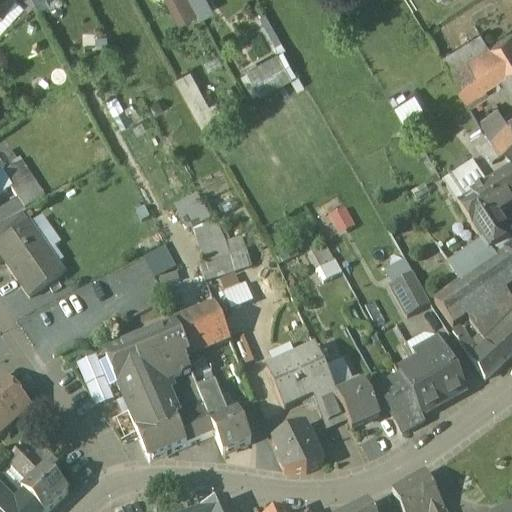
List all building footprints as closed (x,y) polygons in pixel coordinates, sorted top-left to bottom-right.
[(33,0),(17,0),(28,10),(35,3),(33,0)] [(166,0),(180,24),(197,15),(189,0),(166,0)] [(212,11),(206,0),(189,0),(197,15),(212,11)] [(511,29),(504,18),(468,42),(492,78),(503,70),(503,69),(511,63),(511,29)] [(468,42),(441,60),(463,97),(479,86),(492,78),(468,42)] [(282,54),(247,72),(258,92),(293,74),(282,54)] [(511,63),(503,69),(503,70),(511,83),(511,63)] [(479,86),(463,97),(469,107),(483,97),(479,86)] [(416,92),(397,105),(405,118),(425,105),(416,92)] [(476,120),(468,107),(461,111),(469,124),(476,120)] [(493,113),(478,123),(482,130),(483,129),(489,137),(508,121),(493,113)] [(511,126),(508,121),(489,137),(505,157),(511,149),(511,126)] [(489,137),(475,145),(492,166),(505,157),(489,137)] [(0,175),(8,170),(2,161),(0,162),(0,175)] [(471,166),(443,184),(456,205),(470,197),(485,187),(474,170),(471,166)] [(511,170),(485,187),(470,197),(475,205),(461,213),(472,231),(471,231),(481,246),(482,245),(486,253),(509,238),(495,217),(511,206),(511,170)] [(36,204),(16,174),(5,181),(18,202),(24,212),(36,204)] [(470,197),(456,205),(461,213),(475,205),(470,197)] [(196,200),(177,210),(190,234),(191,234),(209,224),(196,200)] [(18,202),(0,213),(0,229),(20,218),(26,214),(24,212),(18,202)] [(345,214),(333,221),(340,235),(352,229),(345,214)] [(20,218),(0,229),(0,236),(5,244),(27,228),(20,218)] [(59,246),(42,221),(28,230),(46,255),(59,246)] [(194,234),(201,255),(205,268),(229,260),(219,226),(194,234)] [(5,244),(0,246),(0,257),(30,301),(62,279),(46,255),(28,230),(27,228),(5,244)] [(435,245),(428,234),(421,238),(429,249),(435,245)] [(138,249),(159,292),(180,282),(159,239),(138,249)] [(465,254),(460,258),(454,249),(442,257),(461,286),(449,295),(435,304),(433,305),(452,331),(466,321),(497,299),(479,273),(465,254)] [(511,250),(489,266),(507,292),(511,288),(511,250)] [(328,286),(341,279),(325,251),(312,259),(328,286)] [(205,268),(200,269),(204,283),(234,273),(229,260),(205,268)] [(507,292),(489,266),(479,273),(497,299),(503,295),(507,292)] [(429,308),(412,277),(389,290),(406,321),(429,308)] [(442,285),(428,294),(435,304),(449,295),(442,285)] [(497,299),(466,321),(478,337),(482,342),(511,313),(511,304),(503,295),(497,299)] [(214,309),(173,326),(175,331),(187,359),(188,361),(229,344),(214,309)] [(478,355),(470,362),(484,382),(511,356),(511,329),(489,350),(486,348),(478,355)] [(175,331),(106,360),(106,363),(116,386),(149,465),(186,449),(178,430),(173,417),(172,418),(164,399),(172,396),(172,395),(180,392),(187,408),(200,402),(197,395),(193,385),(185,366),(183,361),(187,359),(175,331)] [(478,355),(464,336),(457,333),(452,337),(470,362),(478,355)] [(330,346),(315,352),(324,372),(339,365),(338,364),(330,346)] [(438,346),(413,360),(417,368),(398,378),(420,417),(464,393),(438,346)] [(315,352),(267,374),(284,412),(312,400),(332,391),(324,372),(315,352)] [(203,359),(185,366),(193,385),(211,378),(203,359)] [(352,384),(342,362),(338,364),(339,365),(324,372),(332,391),(336,399),(361,388),(358,381),(352,384)] [(116,386),(106,363),(99,366),(109,389),(116,386)] [(398,378),(376,391),(388,413),(401,437),(424,424),(420,417),(398,378)] [(0,385),(0,435),(23,415),(12,404),(17,400),(2,383),(0,385)] [(238,414),(227,419),(214,387),(197,395),(200,402),(214,437),(222,457),(251,445),(238,414)] [(361,388),(336,399),(347,423),(351,433),(379,421),(378,419),(368,395),(364,387),(361,388)] [(332,391),(312,400),(316,410),(337,401),(336,399),(332,391)] [(388,413),(376,391),(368,395),(378,419),(388,413)] [(337,401),(316,410),(326,432),(347,423),(337,401)] [(200,402),(187,408),(193,423),(206,418),(200,402)] [(193,423),(178,430),(186,449),(214,437),(206,418),(193,423)] [(304,430),(272,444),(280,459),(277,461),(284,476),(305,476),(325,467),(304,430)] [(45,472),(23,450),(8,464),(30,486),(45,472)] [(30,486),(21,495),(38,511),(50,511),(67,495),(45,472),(30,486)] [(442,511),(425,476),(392,495),(400,511),(442,511)] [(0,511),(38,511),(21,495),(10,506),(0,495),(0,511)] [(231,511),(227,502),(200,511),(231,511)]
